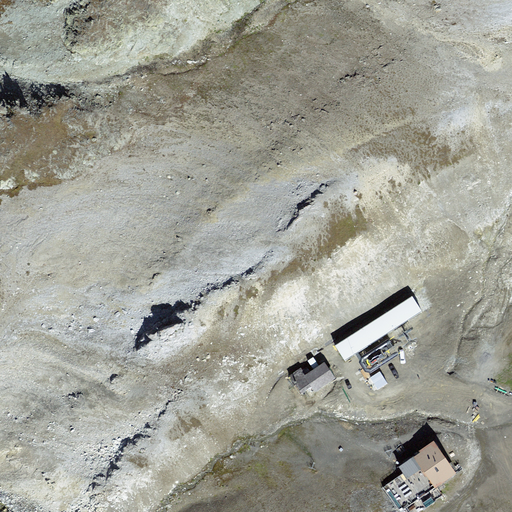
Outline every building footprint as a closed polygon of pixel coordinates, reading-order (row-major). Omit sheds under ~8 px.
[(422,315),(412,299),(335,348),(345,364),(422,315)] [(399,358),(389,342),(362,360),(360,367),(365,375),(371,376),(399,358)] [(311,393),(332,379),(323,363),(301,377),(311,393)] [(437,487),(458,473),(435,440),(414,455),(437,487)] [(401,511),(437,487),(414,455),(398,465),(403,472),(382,486),(401,511)]
